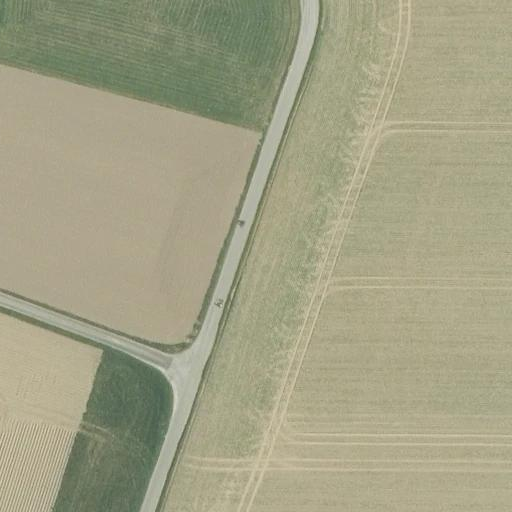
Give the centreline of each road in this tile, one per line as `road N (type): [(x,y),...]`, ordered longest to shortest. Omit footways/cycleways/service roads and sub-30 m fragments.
road 1 (unclassified): [(316,0),(193,371)]
road 2 (unclassified): [(193,371),(0,300)]
road 3 (unclassified): [(193,371),(146,511)]
